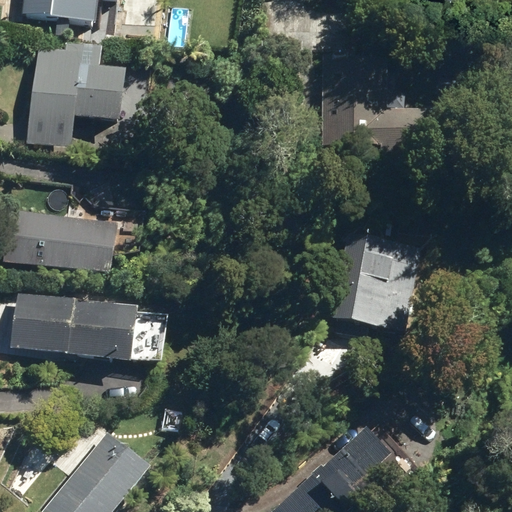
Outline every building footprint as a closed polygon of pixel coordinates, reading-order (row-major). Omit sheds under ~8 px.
[(28,15),(103,24),(106,0),(9,0),(7,19),(27,22),(28,15)] [(274,84),(305,84),(306,41),(276,40),(274,84)] [(32,140),(77,146),(81,115),(128,122),(135,69),(108,65),(109,46),(71,41),(70,51),(44,48),(32,140)] [(402,168),(405,169),(408,168),(411,166),(412,164),(413,160),(413,153),(473,152),(473,107),(393,107),(392,58),(363,57),(363,51),(325,50),(325,146),(387,146),(387,152),(397,152),(398,163),(400,166),(402,168)] [(232,215),(263,220),(267,195),(237,190),(232,215)] [(7,262),(121,275),(127,221),(13,208),(7,262)] [(342,320),(414,332),(429,247),(357,235),(342,320)] [(17,348),(143,362),(150,306),(23,292),(17,348)] [(277,511),(369,511),(405,482),(390,464),(400,456),(376,429),(329,469),(326,465),(317,474),(319,477),(277,511)] [(116,430),(45,511),(122,511),(160,467),(116,430)]
